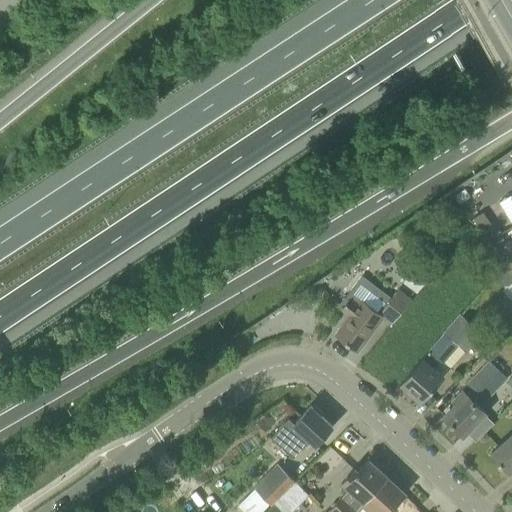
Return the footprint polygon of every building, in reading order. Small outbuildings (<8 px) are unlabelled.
[(472,219),(488,242),(499,235),(482,213),(472,219)] [(391,324),(413,300),(399,289),(379,314),(362,301),(359,305),(350,298),(342,309),(351,316),(336,335),(357,350),(382,317),(391,324)] [(434,368),(440,361),(442,363),(458,345),(465,352),(482,333),(461,314),(401,383),(421,401),(443,376),(434,368)] [(478,406),(493,391),(506,377),(490,362),(467,387),(463,391),(453,401),(456,404),(443,417),(463,436),(485,413),(478,406)] [(271,438),(290,455),(293,458),(310,440),(315,445),(332,426),(321,416),(322,414),(315,407),(313,409),(311,406),(294,424),(288,419),(271,438)] [(511,434),(491,453),(509,473),(511,470),(511,434)] [(353,511),(363,502),(387,476),(368,459),(358,471),(355,468),(342,483),(348,489),(327,511),(353,511)] [(277,464),(255,484),(272,502),(294,481),(277,464)] [(405,493),(387,476),(363,502),(353,511),(392,511),(397,507),(394,505),(405,493)] [(295,481),(273,503),(282,511),(291,511),(309,495),(295,481)]
